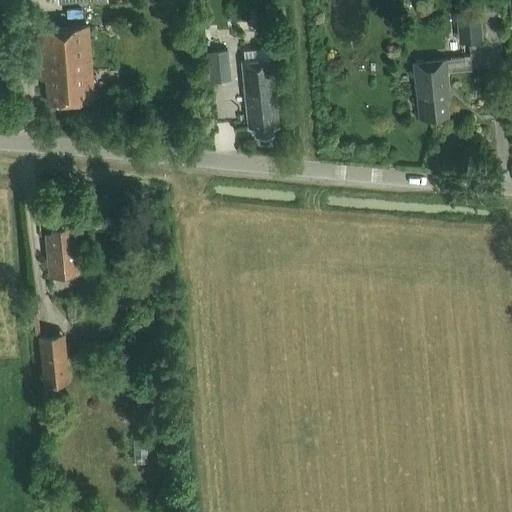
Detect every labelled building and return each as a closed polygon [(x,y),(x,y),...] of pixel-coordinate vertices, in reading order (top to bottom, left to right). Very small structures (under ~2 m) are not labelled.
[(278,5),(265,6),(266,22),(280,21),(278,5)] [(460,40),(482,38),(479,12),(457,14),(460,40)] [(47,102),(91,99),(85,24),(37,28),(41,79),(45,79),(47,102)] [(227,78),(225,50),(206,52),(208,79),(227,78)] [(270,56),(241,60),(248,128),(254,128),(254,133),(272,132),(272,126),(278,126),(270,56)] [(445,88),(448,87),(445,57),(412,60),(418,116),(447,113),(445,88)] [(47,274),(76,272),(73,231),(68,231),(67,225),(49,226),(50,232),(43,233),(47,274)] [(70,379),(66,336),(40,338),(44,381),(70,379)]
